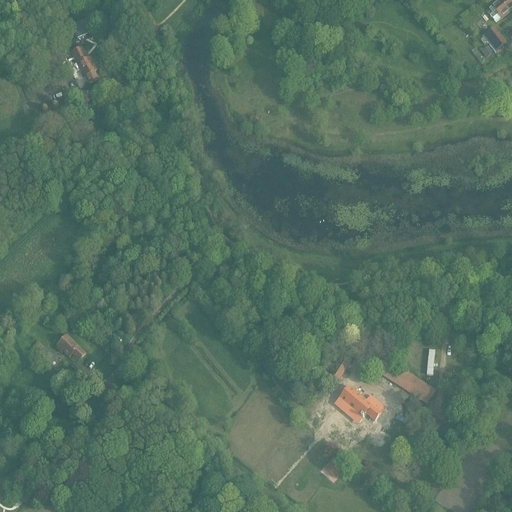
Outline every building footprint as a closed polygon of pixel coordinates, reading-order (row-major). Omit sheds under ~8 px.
[(496,23),(501,18),(502,19),(511,11),(511,0),(500,0),(492,7),(489,9),(493,14),(490,16),(496,23)] [(39,19),(34,7),(12,17),(14,23),(19,21),(21,27),(39,19)] [(87,19),(79,23),(85,36),(93,32),(87,19)] [(79,23),(71,26),(77,39),(85,36),(79,23)] [(493,29),(483,36),(484,38),(480,41),(484,45),(488,42),(496,52),(506,45),(493,29)] [(491,54),(486,48),(482,51),(486,57),(491,54)] [(98,80),(94,72),(96,71),(90,57),(87,59),(82,49),(72,54),(83,78),(85,77),(89,85),(98,80)] [(79,362),(86,355),(67,337),(57,347),(69,358),(72,355),(79,362)] [(56,359),(45,349),(39,355),(49,366),(56,359)] [(338,384),(351,362),(343,357),(329,378),(338,384)] [(386,359),(377,372),(427,405),(436,392),(386,359)] [(320,407),(334,419),(338,415),(345,421),(353,412),(332,393),(320,407)] [(386,409),(371,396),(359,410),(375,423),(386,409)] [(331,461),(325,469),(337,478),(343,471),(331,461)]
